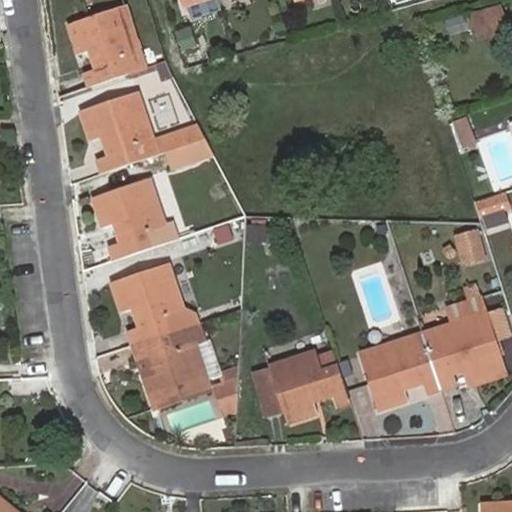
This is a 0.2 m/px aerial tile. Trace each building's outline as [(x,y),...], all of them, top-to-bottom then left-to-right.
[(505,22),(500,5),(467,15),(472,32),(505,22)] [(85,73),(90,88),(147,69),(125,6),(69,25),(79,55),(90,51),(95,65),(103,62),(105,67),(85,73)] [(138,93),(81,112),(91,142),(111,135),(112,140),(105,143),(109,156),(98,160),(103,175),(167,153),(207,140),(199,125),(153,140),(138,93)] [(469,118),(455,123),(464,150),(478,145),(469,118)] [(207,140),(167,153),(173,170),(214,155),(207,140)] [(110,247),(114,261),(178,240),(172,224),(166,226),(150,180),(93,199),(103,229),(123,223),(124,227),(117,230),(121,243),(110,247)] [(509,209),(506,197),(479,205),(483,217),(509,209)] [(232,240),(228,227),(215,231),(219,244),(232,240)] [(268,227),(249,227),(249,242),(267,243),(268,227)] [(458,238),(464,263),(483,258),(476,233),(458,238)] [(134,346),(170,334),(164,319),(185,311),(169,265),(112,284),(122,314),(142,307),(143,312),(136,315),(141,329),(129,332),(134,346)] [(480,298),(448,308),(453,324),(485,314),(480,298)] [(453,324),(423,334),(442,391),(455,386),(451,375),(465,370),(462,363),(467,361),(473,379),(503,369),(485,314),(453,324)] [(198,325),(170,334),(134,346),(138,360),(150,356),(155,370),(162,368),(164,372),(144,379),(155,409),(211,390),(194,343),(203,339),(198,325)] [(380,411),(409,402),(403,383),(408,381),(410,389),(423,384),(427,395),(442,391),(423,334),(362,354),(380,411)] [(101,356),(104,372),(130,367),(126,350),(101,356)] [(319,401),(332,396),(336,407),(352,403),(335,351),(318,357),(317,352),(269,367),(270,370),(284,413),(288,423),(318,414),(312,395),(316,393),(319,401)] [(342,363),(346,377),(355,374),(351,361),(342,363)] [(253,374),(265,418),(284,413),(270,370),(253,374)] [(221,402),(239,395),(239,379),(215,387),(221,402)] [(221,402),(226,416),(238,412),(239,395),(221,402)] [(0,511),(16,511),(0,498),(0,511)]
